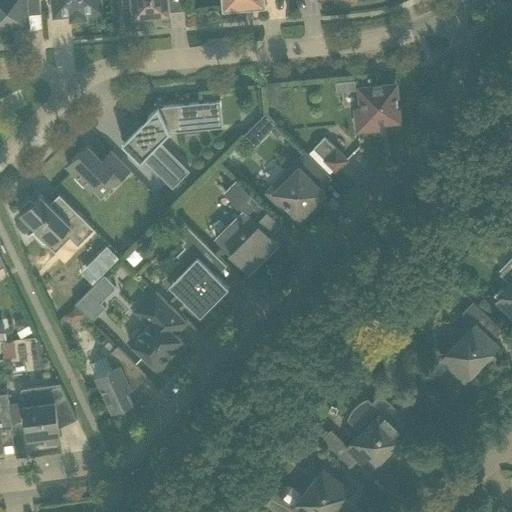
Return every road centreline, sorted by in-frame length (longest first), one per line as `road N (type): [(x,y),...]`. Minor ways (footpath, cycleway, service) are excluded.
road 1 (residential): [(0,485),(114,468),(412,174),(454,109),(465,64),(452,17)]
road 2 (residential): [(65,94),(127,64),(390,37),(452,17)]
